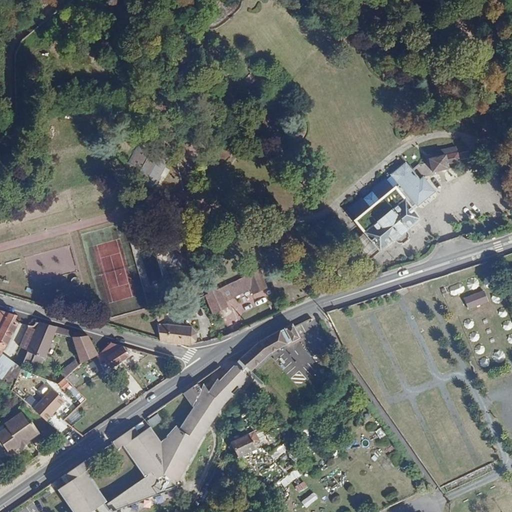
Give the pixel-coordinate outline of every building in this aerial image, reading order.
[(137,178),(152,187),(170,154),(155,146),(137,178)] [(443,150),(435,152),(436,157),(429,159),(432,172),(448,169),(447,164),(453,163),(459,161),(457,153),(452,154),(445,156),(443,150)] [(404,161),(390,173),(400,185),(396,189),(394,188),(354,221),(364,234),(379,252),(393,241),(397,244),(400,244),(408,238),(408,235),(405,230),(420,219),(412,209),(434,190),(421,174),(416,179),(414,176),(416,175),(404,161)] [(379,252),(364,234),(354,242),(369,260),(379,252)] [(176,254),(183,251),(180,244),(173,247),(176,254)] [(185,256),(183,251),(176,254),(178,259),(185,256)] [(267,287),(259,269),(245,275),(249,286),(252,293),(267,287)] [(82,282),(82,280),(82,278),(81,276),(79,274),(77,274),(76,274),(74,275),(72,276),(71,278),(71,281),(72,283),(74,285),(75,285),(77,285),(79,285),(81,284),(82,282)] [(249,286),(245,275),(230,281),(235,292),(249,286)] [(204,293),(212,311),(226,305),(223,297),(235,292),(230,281),(204,293)] [(278,311),(283,309),(279,298),(274,301),(278,311)] [(478,308),(474,299),(454,306),(458,316),(478,308)] [(14,316),(6,313),(0,324),(0,340),(6,344),(16,325),(12,323),(14,316)] [(187,346),(188,346),(198,340),(196,330),(189,324),(163,323),(163,317),(156,318),(157,325),(158,324),(159,339),(171,342),(187,346)] [(27,352),(40,322),(34,327),(28,328),(20,349),(27,352)] [(58,327),(40,322),(27,352),(25,358),(32,361),(31,363),(40,367),(54,334),(54,333),(58,327)] [(111,440),(113,442),(108,446),(114,453),(117,449),(121,444),(143,476),(144,475),(145,476),(106,503),(104,501),(105,500),(85,471),(83,472),(83,471),(85,470),(92,461),(90,458),(85,461),(84,459),(56,478),(57,479),(62,486),(57,489),(72,511),(114,511),(113,510),(115,509),(138,501),(137,498),(154,491),(156,494),(176,486),(176,485),(176,481),(182,470),(181,469),(186,461),(187,461),(190,454),(190,453),(194,445),(195,445),(197,441),(199,438),(199,436),(204,429),(205,429),(209,423),(209,422),(214,414),(215,414),(222,403),(231,395),(231,393),(237,387),(238,387),(246,379),(246,376),(244,374),(249,370),(249,371),(268,353),(297,337),(291,327),(290,325),(286,327),(284,328),(282,329),(259,342),(258,343),(224,374),(224,373),(223,374),(224,375),(216,382),(215,380),(206,393),(204,398),(200,394),(197,402),(178,429),(175,426),(166,436),(166,437),(159,442),(149,427),(138,434),(135,430),(143,425),(140,420),(132,426),(111,440)] [(71,331),(58,327),(54,333),(72,338),(87,336),(71,331)] [(90,342),(87,336),(72,338),(75,349),(90,342)] [(96,353),(90,342),(75,349),(80,362),(96,355),(96,353)] [(126,355),(119,345),(108,342),(96,353),(96,355),(99,363),(97,364),(101,371),(126,355)] [(0,380),(7,387),(11,381),(14,383),(22,366),(1,353),(0,354),(0,380)] [(60,373),(64,378),(70,372),(78,364),(74,360),(60,373)] [(64,378),(71,385),(77,379),(70,372),(64,378)] [(67,402),(53,389),(36,408),(49,421),(67,402)] [(8,454),(19,446),(20,448),(22,446),(21,445),(25,442),(26,444),(28,442),(27,440),(39,433),(31,422),(28,424),(21,413),(4,425),(6,428),(0,432),(0,447),(3,447),(8,454)] [(260,447),(254,432),(229,442),(236,458),(260,447)]
